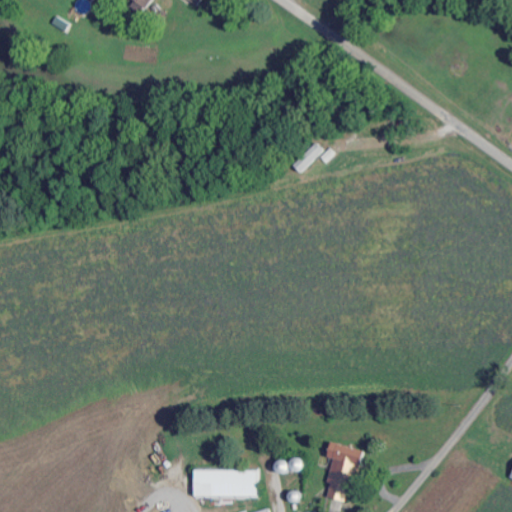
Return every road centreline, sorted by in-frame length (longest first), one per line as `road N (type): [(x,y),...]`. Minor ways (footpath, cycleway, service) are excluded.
road 1 (residential): [(511,370),(398,511),(145,506),(162,491),(178,490),(198,511)]
road 2 (residential): [(283,0),(511,162)]
